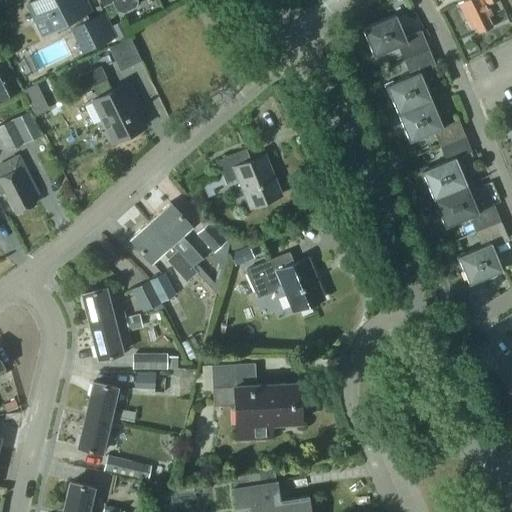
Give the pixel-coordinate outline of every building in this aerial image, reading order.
[(33,0),(28,3),(44,34),(91,10),(86,0),(33,0)] [(101,0),(104,5),(112,0),(118,10),(124,11),(136,5),(137,0),(101,0)] [(462,0),(458,2),(469,25),(474,23),(478,32),(492,25),(487,16),(491,14),(486,4),(493,0),(462,0)] [(112,25),(104,10),(70,28),(83,53),(117,36),(112,25)] [(397,43),(402,57),(427,47),(421,33),(407,39),(395,13),(362,27),(373,53),(397,43)] [(122,20),(112,25),(117,36),(119,40),(129,35),(126,30),(127,30),(122,20)] [(385,83),(397,112),(431,97),(419,69),(433,63),(427,47),(402,57),(409,73),(385,83)] [(0,63),(0,98),(18,89),(12,78),(4,62),(0,63)] [(93,100),(114,140),(143,126),(130,100),(136,97),(128,82),(111,91),(106,79),(107,78),(101,65),(77,77),(83,89),(92,84),(99,97),(93,100)] [(433,129),(439,143),(463,134),(456,118),(442,124),(431,97),(397,112),(409,139),(433,129)] [(11,119),(0,124),(0,136),(4,134),(11,149),(23,143),(11,119)] [(421,169),(433,195),(466,182),(455,155),(469,149),(463,134),(439,143),(445,159),(421,169)] [(217,158),(223,172),(227,181),(239,176),(251,204),(280,192),(264,153),(252,158),(247,146),(217,158)] [(0,172),(1,176),(0,176),(0,192),(5,190),(16,212),(36,202),(33,196),(31,192),(37,189),(21,157),(19,154),(0,163),(0,172)] [(469,215),(474,228),(498,218),(492,204),(478,210),(466,182),(433,195),(445,225),(469,215)] [(151,220),(179,251),(191,265),(200,257),(188,243),(186,245),(178,236),(191,225),(171,202),(151,220)] [(498,218),(474,228),(481,244),(457,254),(469,282),(502,268),(491,240),(505,234),(498,218)] [(162,250),(170,259),(169,261),(183,277),(192,268),(190,266),(191,265),(179,251),(151,220),(131,238),(151,260),(162,250)] [(226,240),(209,221),(196,232),(213,251),(226,240)] [(230,251),(235,265),(255,257),(249,244),(230,251)] [(283,283),(293,308),(323,295),(307,256),(294,262),(289,250),(259,262),(259,263),(247,268),(258,296),(276,289),(278,285),(283,283)] [(179,301),(175,294),(164,272),(149,280),(161,303),(163,302),(165,307),(179,301)] [(143,311),(147,309),(148,312),(159,306),(148,284),(133,291),(143,311)] [(121,307),(111,310),(104,286),(82,293),(90,325),(113,319),(124,316),(121,307)] [(113,319),(90,325),(99,357),(122,351),(113,319)] [(194,336),(182,342),(191,358),(202,352),(194,336)] [(134,368),(168,368),(178,368),(178,355),(135,355),(134,368)] [(511,359),(497,370),(511,391),(511,359)] [(211,363),(213,390),(214,405),(235,403),(237,436),(272,434),(271,420),(301,419),(298,381),(256,383),(255,360),(211,363)] [(134,375),(134,389),(156,390),(156,376),(134,375)] [(94,380),(86,414),(109,420),(109,419),(119,421),(119,418),(135,421),(136,411),(122,408),(121,411),(112,409),(117,386),(94,380)] [(109,420),(86,414),(78,446),(101,451),(109,420)] [(108,468),(128,472),(150,477),(153,465),(111,456),(108,468)] [(279,497),(276,479),(233,486),(236,506),(250,504),(251,511),(310,511),(308,493),(279,497)] [(71,481),(63,511),(89,511),(88,511),(94,487),(71,481)]
